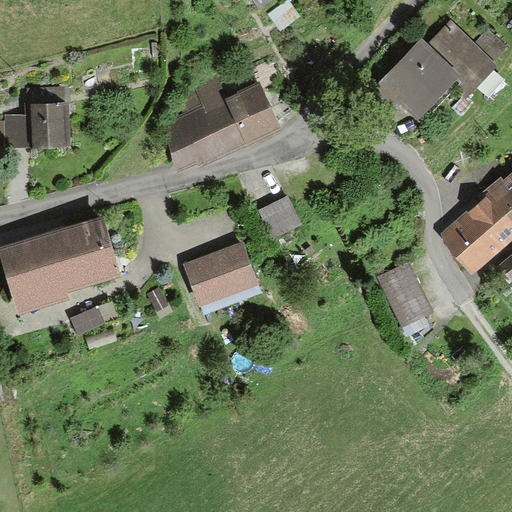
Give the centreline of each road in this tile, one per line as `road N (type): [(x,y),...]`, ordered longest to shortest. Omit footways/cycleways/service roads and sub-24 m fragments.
road 1 (residential): [(0,221),(305,143),(378,141),(416,164),(429,191),(432,238),(461,300)]
road 2 (track): [(417,0),(321,104),(305,143)]
